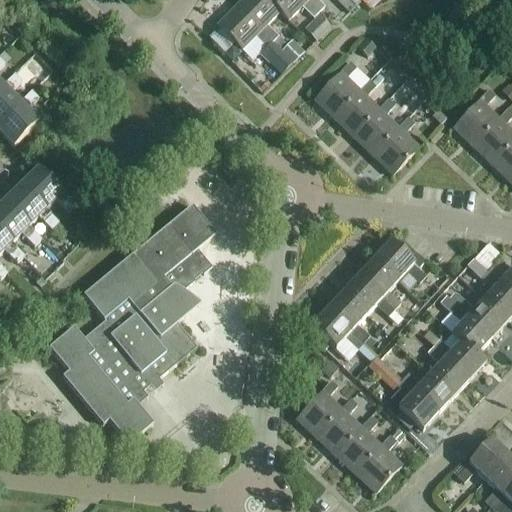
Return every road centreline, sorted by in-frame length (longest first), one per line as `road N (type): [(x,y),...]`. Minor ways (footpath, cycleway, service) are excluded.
road 1 (residential): [(255,505),(286,197)]
road 2 (residential): [(255,505),(0,478)]
road 3 (residential): [(511,230),(286,197)]
road 4 (residential): [(286,197),(248,144),(156,51)]
road 5 (residential): [(433,511),(415,495),(511,398)]
